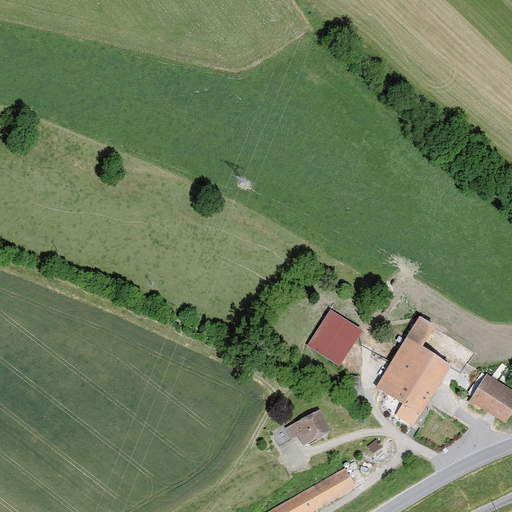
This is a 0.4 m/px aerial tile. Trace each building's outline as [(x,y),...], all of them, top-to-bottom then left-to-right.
[(308,346),(339,365),(362,329),(330,310),(308,346)] [(396,415),(414,426),(453,362),(423,344),(435,323),(420,314),(375,386),(403,403),(396,415)] [(511,388),(486,372),(469,399),(507,422),(511,412),(511,388)] [(331,429),(320,407),(272,432),(278,444),(298,433),(303,444),(331,429)] [(309,511),(356,486),(343,468),(264,511),(309,511)]
